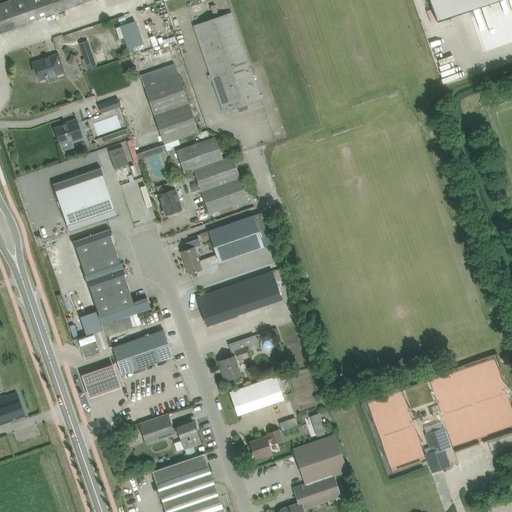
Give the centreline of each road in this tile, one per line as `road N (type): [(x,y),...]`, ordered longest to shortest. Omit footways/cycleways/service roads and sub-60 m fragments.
road 1 (residential): [(246,511),(151,231)]
road 2 (unknown): [(151,231),(113,159),(44,182),(85,314)]
road 3 (primary): [(100,511),(17,266)]
